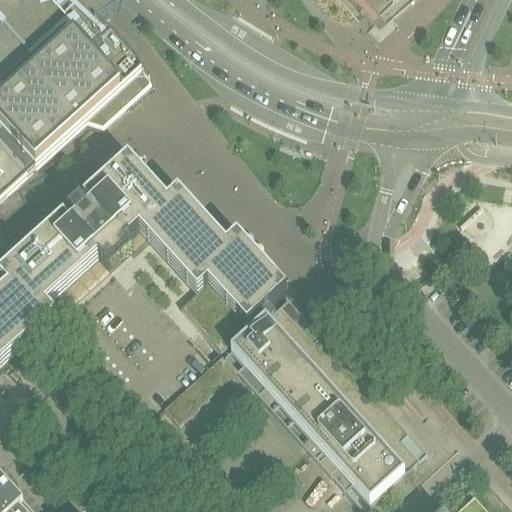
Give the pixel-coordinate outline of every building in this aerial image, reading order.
[(0,0),(0,219),(5,224),(23,208),(18,197),(32,190),(29,184),(85,133),(103,136),(150,92),(146,86),(135,70),(128,62),(114,49),(102,36),(96,31),(117,18),(108,11),(99,4),(93,0),(0,0)] [(390,0),(392,10),(398,5),(405,0),(390,0)] [(221,357),(247,333),(252,329),(251,329),(282,302),(287,297),(275,285),(274,286),(236,244),(232,248),(231,248),(226,253),(177,200),(172,204),(166,209),(128,167),(86,205),(91,211),(86,215),(81,209),(70,219),(76,226),(71,230),(66,225),(0,284),(5,289),(4,289),(9,294),(0,302),(0,370),(33,340),(53,322),(55,321),(45,310),(98,262),(111,277),(148,243),(198,297),(181,312),(221,357)] [(121,285),(130,295),(149,278),(151,280),(164,269),(153,257),(121,285)] [(372,298),(374,300),(386,314),(395,306),(381,290),(372,298)] [(368,511),(428,459),(408,437),(407,437),(426,458),(415,469),(397,449),(402,444),(400,442),(401,441),(402,440),(402,439),(403,438),(403,437),(403,436),(403,435),(403,434),(402,433),(402,432),(401,431),(400,430),(399,429),(398,429),(395,428),(393,429),(391,430),(390,430),(374,412),(368,417),(277,318),(288,307),(322,345),(323,344),(288,306),(226,363),(238,376),(304,452),(310,457),(332,481),(359,511),(368,511)] [(218,393),(204,377),(164,413),(178,429),(218,393)] [(0,511),(20,511),(0,489),(0,511)] [(482,511),(474,503),(464,511),(482,511)]
